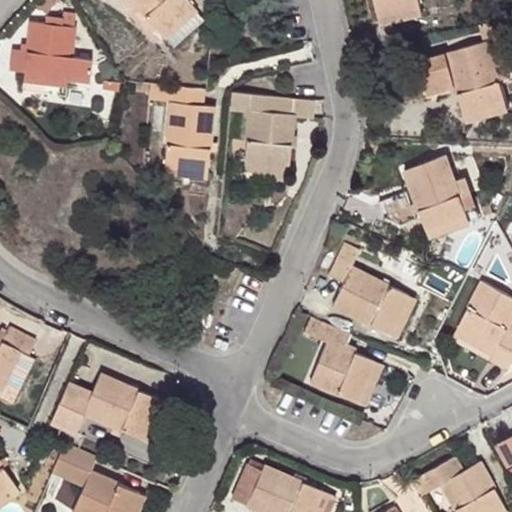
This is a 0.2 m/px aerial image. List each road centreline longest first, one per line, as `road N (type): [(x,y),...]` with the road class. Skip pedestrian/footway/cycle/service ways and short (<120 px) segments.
road 1 (residential): [(253,394),(343,147),(322,0)]
road 2 (residential): [(0,270),(108,331),(253,394)]
road 3 (residential): [(253,394),(314,450),(373,458),(455,400)]
road 4 (residential): [(199,511),(253,394)]
